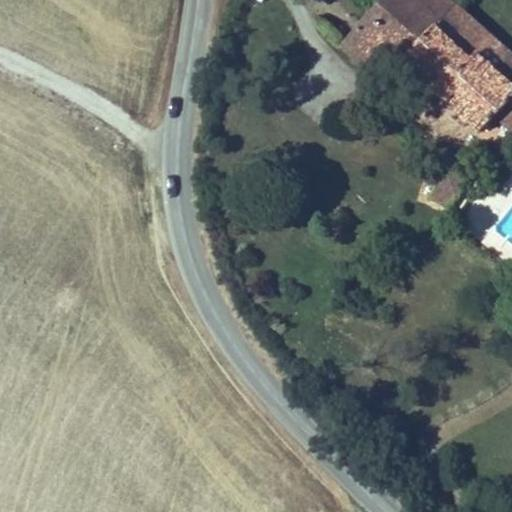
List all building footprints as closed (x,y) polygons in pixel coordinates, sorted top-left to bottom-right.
[(456,6),(448,0),(382,0),(371,13),(415,52),(434,30),(456,6)] [(511,57),(511,56),(456,6),(434,30),(471,63),(477,55),(498,74),(511,57)] [(415,52),(371,13),(342,46),(365,66),(382,46),(482,135),(511,101),(511,57),(498,74),(477,55),(471,63),(434,30),(415,52)] [(388,85),(379,104),(407,123),(418,100),(388,85)] [(454,208),(475,165),(447,152),(437,173),(443,176),(433,198),(454,208)]
